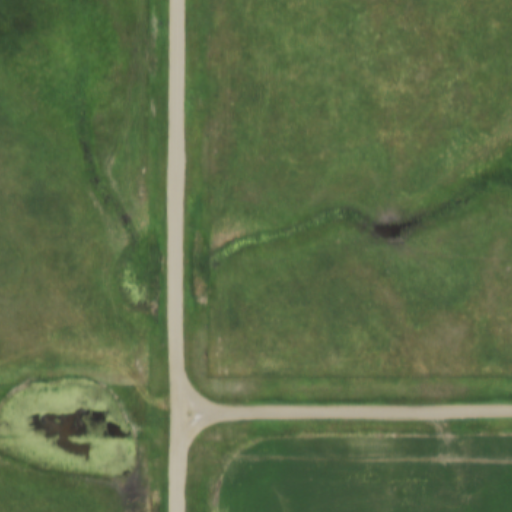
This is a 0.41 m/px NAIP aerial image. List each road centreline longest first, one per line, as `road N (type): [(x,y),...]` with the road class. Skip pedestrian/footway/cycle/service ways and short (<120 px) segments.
road 1 (residential): [(183,511),(180,0)]
road 2 (residential): [(184,414),(511,415)]
